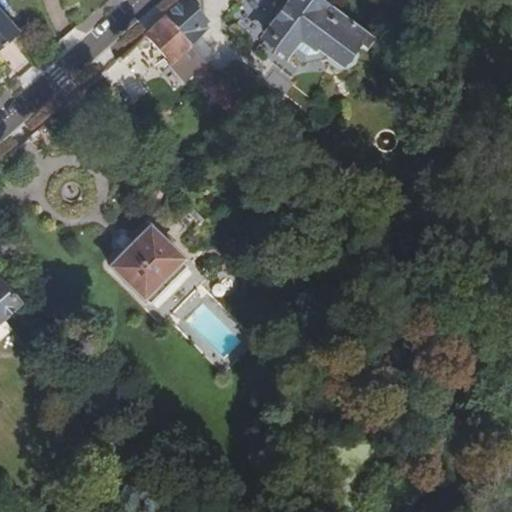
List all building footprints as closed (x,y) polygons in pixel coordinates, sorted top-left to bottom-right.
[(376,43),(319,0),(298,0),(271,39),(307,66),(324,64),(328,59),(332,62),(334,69),(341,72),(352,71),(359,62),(358,52),(362,48),(369,53),(376,43)] [(200,22),(182,2),(165,17),(183,37),(200,22)] [(249,3),(239,19),(258,31),(268,15),(249,3)] [(183,37),(165,17),(144,35),(168,63),(177,57),(190,45),(183,37)] [(0,45),(12,34),(0,20),(0,45)] [(207,92),(221,80),(190,45),(177,57),(207,92)] [(466,142),(453,139),(449,153),(462,157),(466,142)] [(511,181),(511,162),(491,162),(490,179),(511,181)] [(188,265),(150,226),(111,265),(150,304),(188,265)] [(17,304),(0,285),(0,318),(2,317),(17,304)] [(45,336),(17,304),(2,317),(30,349),(45,336)] [(0,506),(1,507),(10,500),(0,488),(0,506)]
